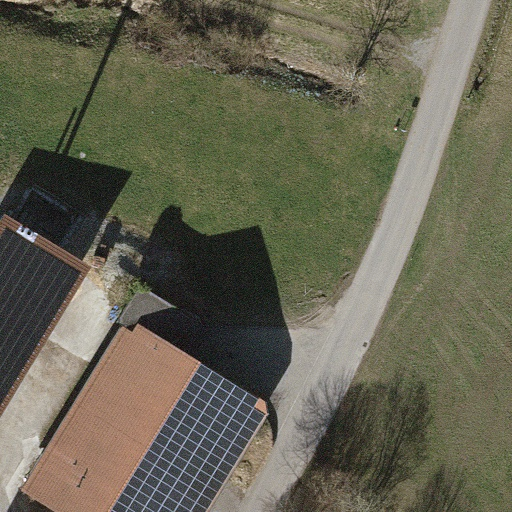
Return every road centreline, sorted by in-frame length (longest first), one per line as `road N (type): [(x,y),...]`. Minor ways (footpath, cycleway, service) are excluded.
road 1 (unclassified): [(477,0),(358,328),(257,511)]
road 2 (track): [(453,73),(212,0)]
